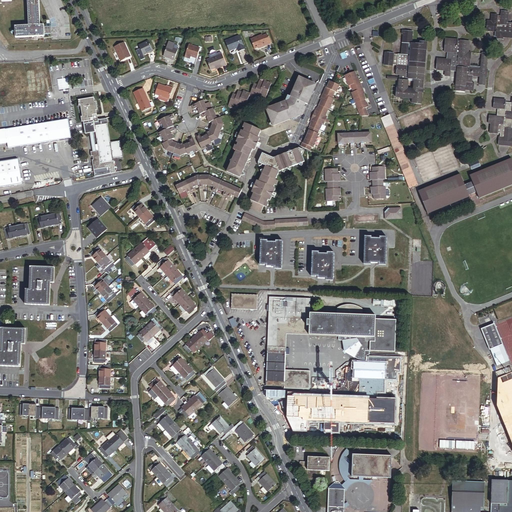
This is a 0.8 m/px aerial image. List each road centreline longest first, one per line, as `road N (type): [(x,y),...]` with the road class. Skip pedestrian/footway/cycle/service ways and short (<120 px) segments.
road 1 (residential): [(328,39),(335,53),(304,122),(267,133),(238,207)]
road 2 (residential): [(0,391),(64,393),(81,378),(77,257)]
road 3 (tertiary): [(294,486),(276,427),(212,306)]
road 4 (residential): [(393,234),(223,239)]
road 5 (residential): [(328,39),(212,84),(191,80)]
road 6 (residential): [(151,171),(70,189),(74,248)]
road 7 (residential): [(357,212),(262,217),(238,207)]
